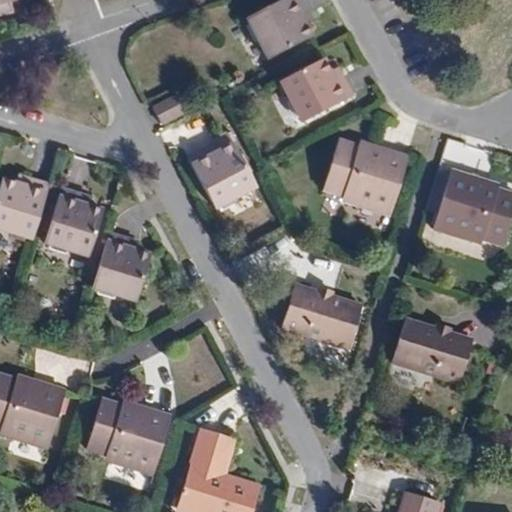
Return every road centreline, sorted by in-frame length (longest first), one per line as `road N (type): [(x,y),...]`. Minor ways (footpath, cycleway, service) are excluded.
road 1 (residential): [(314,511),(318,468),(160,165)]
road 2 (residential): [(352,0),(410,103),(511,135)]
road 3 (residential): [(0,114),(160,165)]
road 4 (residential): [(160,165),(83,25)]
